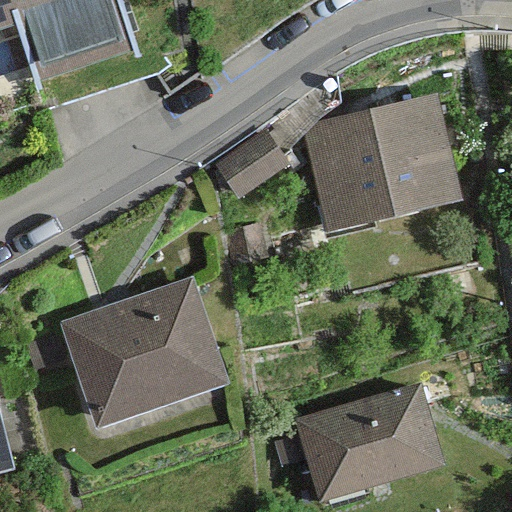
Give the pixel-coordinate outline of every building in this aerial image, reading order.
[(0,0),(0,49),(24,43),(46,123),(166,91),(141,0),(0,0)] [(319,233),(450,209),(432,106),(300,130),(319,233)] [(261,131),(205,168),(225,198),(281,160),(261,131)] [(224,379),(190,279),(57,323),(91,424),(224,379)] [(413,375),(288,417),(320,511),(445,470),(413,375)]
